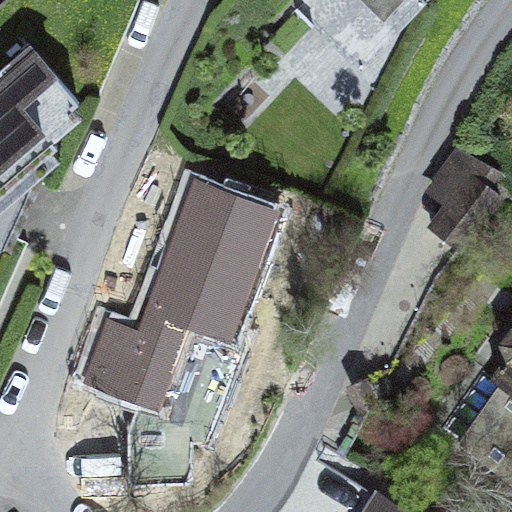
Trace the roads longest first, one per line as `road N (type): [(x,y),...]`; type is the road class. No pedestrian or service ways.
road 1 (residential): [(263,511),(299,468),(363,341),(442,129),(486,35),(511,0)]
road 2 (residential): [(191,0),(172,26),(85,231),(46,361),(42,434)]
